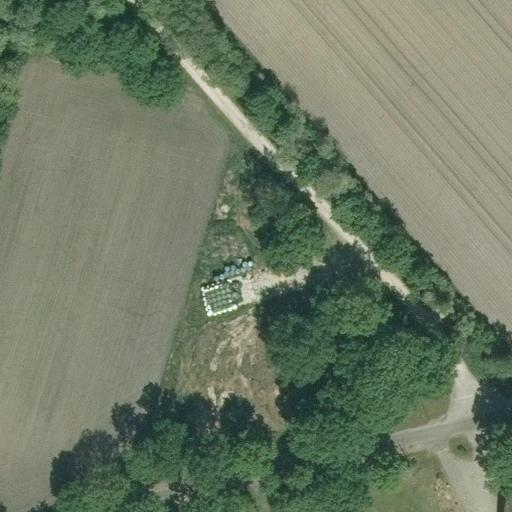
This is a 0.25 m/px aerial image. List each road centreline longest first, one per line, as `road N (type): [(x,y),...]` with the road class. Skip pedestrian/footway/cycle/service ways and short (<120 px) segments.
road 1 (track): [(141,0),(455,355),(460,402)]
road 2 (residential): [(511,390),(62,494),(23,511)]
